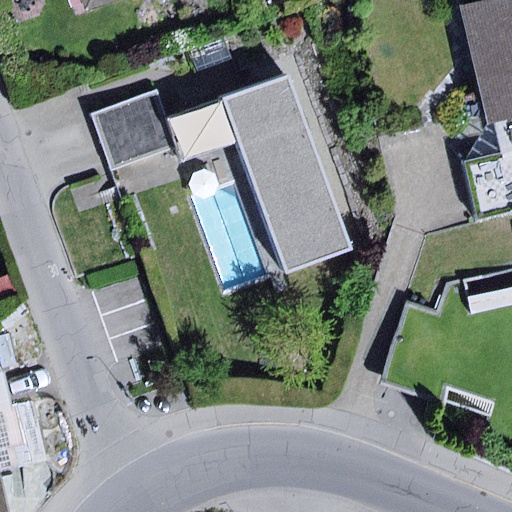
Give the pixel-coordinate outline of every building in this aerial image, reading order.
[(83,0),(87,10),(115,0),(83,0)] [(511,0),(492,0),(463,7),(500,155),(511,152),(511,0)] [(287,274),(353,250),(291,76),(166,120),(176,148),(179,163),(240,142),(287,274)] [(176,148),(166,120),(156,92),(90,116),(111,172),(176,148)] [(511,214),(511,152),(500,155),(463,164),(477,223),(511,214)] [(470,303),(511,299),(511,268),(468,271),(470,303)] [(10,274),(0,278),(0,303),(19,295),(10,274)] [(0,374),(0,409),(13,407),(5,373),(0,374)] [(0,511),(10,511),(1,471),(47,461),(33,402),(13,407),(0,409),(0,511)]
